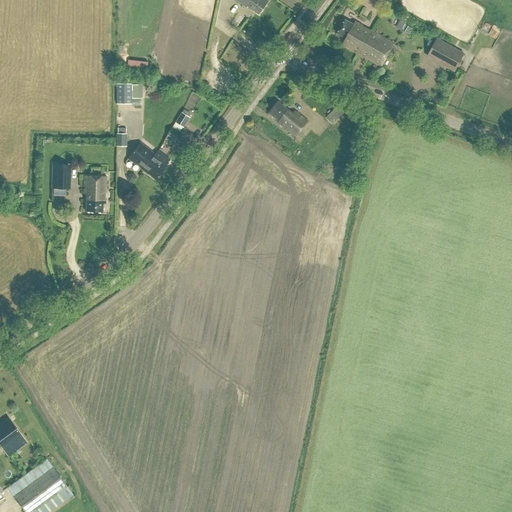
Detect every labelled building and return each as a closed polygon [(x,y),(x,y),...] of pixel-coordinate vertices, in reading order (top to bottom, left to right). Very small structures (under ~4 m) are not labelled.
[(260,13),(269,1),(267,0),(235,0),(248,9),(251,6),(260,13)] [(360,54),(373,30),(371,30),(362,26),(363,25),(355,21),(354,23),(345,19),(338,33),(346,37),(342,44),(360,54)] [(410,33),(413,28),(405,23),(403,27),(406,29),(405,30),(410,33)] [(373,30),(360,54),(361,54),(370,58),(370,59),(381,66),(394,43),(373,30)] [(463,55),(464,53),(437,38),(428,55),(455,70),(463,55)] [(367,70),(371,63),(333,42),(329,49),(367,70)] [(117,104),(132,104),(132,84),(117,84),(117,104)] [(293,112),(278,100),(269,111),(279,119),(278,120),(296,135),(308,120),(295,110),(293,112)] [(184,109),(182,112),(176,122),(184,127),(190,117),(189,116),(191,114),(184,109)] [(308,120),(315,128),(324,120),(317,112),(308,120)] [(165,140),(173,145),(176,140),(178,142),(184,133),(173,127),(165,140)] [(118,128),(118,133),(117,145),(128,145),(128,133),(126,133),(126,128),(118,128)] [(145,170),(157,154),(142,143),(130,158),(145,170)] [(157,154),(145,170),(156,179),(159,175),(160,175),(166,168),(165,168),(171,159),(159,151),(157,154)] [(70,189),(71,164),(52,163),(51,188),(70,189)] [(105,203),(106,176),(84,175),(84,193),(87,193),(86,211),(101,211),(102,203),(105,203)] [(130,175),(127,179),(129,184),(134,184),(137,180),(135,176),(130,175)] [(0,447),(8,457),(27,442),(6,415),(0,420),(0,447)] [(52,466),(12,495),(24,511),(31,511),(59,492),(65,500),(73,495),(52,466)]
